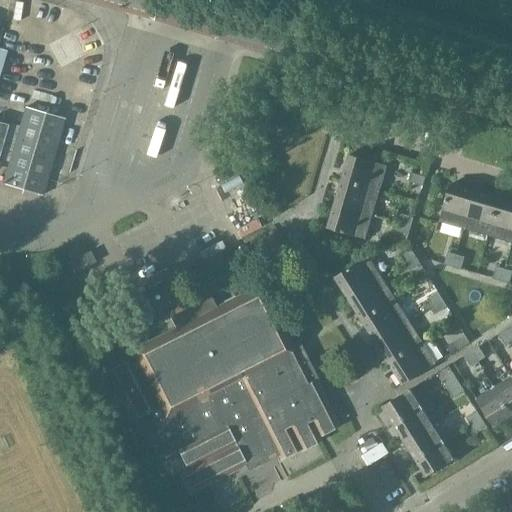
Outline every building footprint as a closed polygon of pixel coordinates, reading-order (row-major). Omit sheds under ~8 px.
[(3,185),(42,196),(64,119),(25,108),(3,185)] [(8,125),(0,122),(0,158),(2,152),(0,152),(8,125)] [(350,156),(343,180),(380,191),(387,167),(350,156)] [(411,183),(423,186),(426,178),(413,175),(411,183)] [(343,180),(336,205),(373,216),(380,191),(343,180)] [(475,192),(450,185),(440,223),(464,230),(475,192)] [(464,230),(488,237),(499,200),(475,192),(464,230)] [(488,237),(511,243),(511,203),(499,200),(488,237)] [(373,216),(336,205),(328,229),(366,240),(373,216)] [(399,223),(411,227),(414,219),(402,215),(399,223)] [(411,227),(399,223),(397,232),(409,235),(411,227)] [(401,257),(406,264),(416,258),(412,250),(401,257)] [(79,258),(84,269),(95,264),(90,253),(79,258)] [(445,265),(453,268),(456,256),(448,253),(445,265)] [(453,268),(461,270),(465,258),(456,256),(453,268)] [(336,278),(349,300),(382,279),(369,257),(336,278)] [(416,258),(406,264),(410,272),(421,265),(416,258)] [(493,279),(501,282),(505,270),(497,267),(493,279)] [(511,272),(505,270),(501,282),(510,284),(511,276),(511,272)] [(349,300),(363,321),(396,300),(382,279),(349,300)] [(179,473),(190,495),(245,467),(248,472),(277,457),(279,460),(299,450),(299,451),(321,441),(318,436),(338,426),(328,406),(323,408),(310,384),(318,380),(298,340),(285,346),(258,292),(218,312),(211,297),(169,318),(177,333),(137,353),(139,356),(107,372),(131,420),(136,418),(157,459),(177,449),(187,469),(179,473)] [(428,300),(432,307),(443,300),(438,293),(428,300)] [(363,321),(376,342),(409,322),(396,300),(363,321)] [(443,300),(432,307),(437,314),(448,308),(443,300)] [(376,342),(390,364),(423,343),(409,322),(376,342)] [(499,335),(505,346),(511,341),(511,340),(506,331),(499,335)] [(455,343),(460,350),(470,343),(465,336),(455,343)] [(423,343),(390,364),(403,386),(436,365),(423,343)] [(472,352),(478,363),(486,358),(479,348),(472,352)] [(478,363),(472,352),(464,357),(471,367),(478,363)] [(445,384),(449,391),(460,384),(455,377),(445,384)] [(494,388),(511,416),(511,415),(511,378),(511,377),(496,387),(496,386),(494,388)] [(460,384),(449,391),(454,398),(465,392),(460,384)] [(511,416),(494,388),(492,389),(476,399),(494,427),(511,416)] [(383,407),(394,425),(422,408),(421,406),(411,390),(383,407)] [(394,425),(405,442),(433,425),(423,410),(424,410),(422,408),(394,425)] [(466,418),(471,426),(482,419),(477,412),(466,418)] [(482,419),(471,426),(476,433),(486,426),(482,419)] [(405,442),(416,460),(444,442),(443,440),(442,440),(433,425),(405,442)] [(444,442),(416,460),(427,477),(455,460),(445,445),(445,444),(444,442)]
